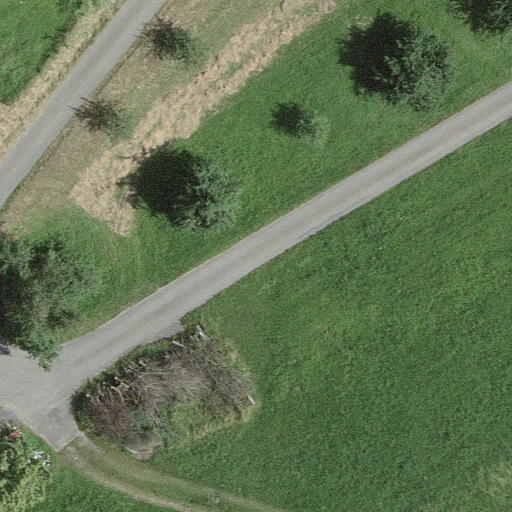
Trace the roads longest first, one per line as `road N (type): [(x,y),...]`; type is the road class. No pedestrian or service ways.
road 1 (track): [(0,366),(36,373),(68,363),(511,111)]
road 2 (track): [(36,373),(61,428),(99,463),(249,511)]
road 3 (track): [(148,0),(0,187)]
